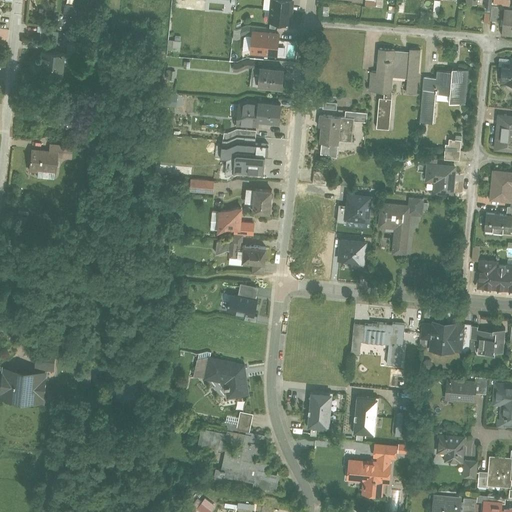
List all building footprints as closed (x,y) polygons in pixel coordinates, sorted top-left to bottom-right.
[(273,0),(272,9),(292,11),(292,0),(273,0)] [(500,5),(492,4),(492,7),(491,13),(490,20),(498,20),(500,5)] [(292,11),(272,9),(271,21),(277,21),(291,23),(292,11)] [(53,22),(41,20),(39,34),(51,35),(53,22)] [(267,32),(254,31),(252,51),(265,52),(267,32)] [(280,34),(267,32),(265,52),(278,53),(280,34)] [(181,45),(180,35),(173,35),(173,46),(181,45)] [(81,38),(67,36),(66,48),(66,49),(79,50),(81,38)] [(64,48),(42,46),(41,52),(42,52),(40,69),(61,72),(61,71),(60,71),(61,54),(59,53),(60,51),(62,49),(64,49),(64,48)] [(396,48),(380,47),(378,71),(372,70),(370,89),(385,90),(392,91),(393,75),(408,77),(407,91),(417,92),(421,48),(410,47),(410,52),(405,51),(405,50),(396,49),(396,48)] [(256,60),(236,57),(235,64),(255,67),(256,60)] [(511,59),(511,66),(503,65),(502,80),(506,80),(506,81),(511,81),(511,59)] [(285,69),(261,67),(260,75),(263,75),(262,84),(283,86),(285,69)] [(453,71),(438,69),(437,76),(425,75),(424,88),(435,89),(437,89),(437,92),(438,92),(438,90),(452,91),(451,101),(465,102),(469,69),(459,68),(458,71),(453,71),(453,68),(453,71)] [(92,88),(72,86),(71,98),(71,99),(85,100),(86,93),(91,94),(92,88)] [(177,100),(177,87),(163,87),(163,99),(177,100)] [(435,89),(424,88),(421,122),(432,123),(435,89)] [(385,97),(380,96),(377,126),(390,127),(393,91),(392,91),(385,90),(385,97)] [(56,100),(36,98),(36,97),(35,97),(34,113),(35,111),(42,112),(42,115),(42,116),(43,117),(44,118),(45,118),(46,118),(48,118),(49,117),(50,116),(55,116),(54,118),(55,118),(57,99),(56,99),(56,100)] [(260,101),(241,99),(238,122),(258,124),(259,118),(258,118),(260,101)] [(338,101),(324,100),(324,107),(337,108),(338,101)] [(282,103),(260,101),(258,118),(259,118),(280,120),(282,103)] [(368,111),(347,109),(346,115),(346,116),(356,117),(355,120),(368,121),(368,111)] [(346,115),(321,113),(320,125),(322,126),(321,141),(323,141),(322,152),(330,153),(331,145),(335,145),(339,145),(339,138),(352,139),(352,140),(353,140),(355,120),(356,117),(346,116),(346,115)] [(511,115),(500,114),(498,131),(502,131),(501,148),(511,149),(511,146),(511,145),(511,115)] [(257,129),(226,127),(225,134),(246,135),(256,136),(257,129)] [(456,134),(456,137),(453,137),(453,138),(450,138),(449,143),(446,143),(445,158),(460,160),(462,135),(456,134)] [(64,141),(49,139),(49,147),(57,147),(57,148),(63,149),(64,141)] [(245,141),(224,139),(223,152),(236,153),(235,170),(264,173),(266,154),(268,155),(269,143),(245,141)] [(49,147),(32,145),(32,144),(31,144),(30,154),(30,153),(29,165),(37,166),(37,172),(48,173),(48,167),(55,167),(57,148),(57,147),(49,147)] [(437,164),(429,163),(428,172),(437,173),(436,191),(452,193),(455,166),(437,164)] [(329,171),(315,170),(314,183),(328,184),(329,171)] [(511,171),(494,170),(492,198),(509,199),(511,185),(511,184),(511,171)] [(216,174),(193,172),(192,185),(214,187),(216,174)] [(273,189),(256,188),(254,210),(270,212),(273,189)] [(348,204),(346,218),(347,218),(368,220),(371,195),(349,193),(348,204)] [(424,196),(417,196),(417,198),(416,212),(422,213),(424,196)] [(410,205),(383,203),(381,214),(387,214),(386,225),(396,226),(394,252),(405,253),(409,213),(410,206),(410,205)] [(346,218),(348,204),(339,204),(337,221),(346,222),(347,218),(346,218)] [(242,207),(222,205),(220,225),(236,226),(240,227),(241,221),(242,207)] [(511,213),(509,213),(487,211),(485,228),(511,231),(511,223),(511,213)] [(254,222),(241,221),(240,227),(236,226),(236,232),(243,233),(253,234),(254,222)] [(243,233),(236,232),(235,237),(219,236),(218,248),(232,249),(231,255),(244,256),(244,260),(254,261),(265,262),(267,247),(261,246),(261,245),(251,245),(245,244),(245,245),(242,244),(243,233)] [(366,242),(341,240),(339,259),(353,260),(353,266),(363,267),(366,242)] [(497,261),(482,260),(480,285),(494,286),(496,264),(497,261)] [(265,262),(254,261),(253,272),(264,273),(265,262)] [(511,265),(496,264),(494,286),(503,287),(503,286),(508,286),(508,287),(511,287),(511,265)] [(423,269),(415,268),(414,283),(421,283),(423,269)] [(238,294),(256,298),(258,286),(241,282),(238,294)] [(246,313),(255,315),(258,298),(256,298),(238,294),(231,293),(227,309),(246,313)] [(255,315),(246,313),(245,319),(256,321),(257,315),(255,315)] [(393,323),(373,321),(373,323),(355,322),(353,339),(362,340),(362,336),(373,337),(373,340),(376,340),(390,341),(388,363),(401,364),(405,322),(393,321),(393,323)] [(464,325),(434,323),(432,346),(462,348),(464,325)] [(472,324),(464,323),(464,325),(462,348),(462,351),(470,352),(471,337),(472,324)] [(494,329),(489,329),(488,329),(487,330),(486,331),(486,332),(480,332),(478,348),(486,349),(485,352),(496,353),(496,349),(504,350),(506,327),(497,326),(496,327),(495,328),(494,329)] [(55,347),(40,345),(39,362),(54,363),(55,347)] [(245,364),(199,354),(195,374),(204,376),(207,376),(207,375),(227,379),(227,386),(226,386),(226,388),(228,388),(229,395),(241,394),(241,393),(247,392),(247,393),(249,393),(245,364)] [(19,367),(9,366),(8,375),(6,375),(5,382),(8,383),(7,392),(41,396),(42,386),(44,386),(45,379),(42,379),(43,369),(33,368),(33,371),(29,370),(29,365),(24,365),(23,370),(19,369),(19,367)] [(487,377),(476,376),(476,380),(475,391),(486,392),(487,377)] [(476,380),(448,378),(448,379),(450,379),(448,397),(475,399),(475,391),(476,380)] [(511,384),(497,383),(496,401),(506,402),(505,415),(509,415),(509,414),(511,414),(511,384)] [(333,391),(311,390),(307,427),(311,427),(317,427),(329,429),(333,391)] [(379,396),(357,394),(353,432),(358,432),(364,433),(375,434),(379,396)] [(254,413),(241,410),(237,428),(247,430),(250,430),(254,413)] [(228,432),(205,427),(201,443),(213,446),(214,443),(230,446),(231,439),(244,442),(242,454),(234,452),(235,451),(229,450),(225,469),(221,468),(221,469),(219,469),(217,478),(228,480),(229,476),(237,477),(235,485),(236,485),(237,477),(254,481),(252,488),(262,490),(262,487),(270,489),(271,485),(274,486),(276,476),(260,472),(260,469),(263,470),(264,469),(265,469),(266,468),(266,467),(266,466),(266,465),(265,464),(250,461),(251,451),(253,451),(254,445),(263,447),(266,434),(250,430),(247,430),(246,435),(233,432),(234,427),(229,426),(228,432)] [(465,435),(440,433),(440,436),(439,437),(438,441),(439,443),(439,445),(446,446),(447,448),(447,458),(463,459),(465,435)] [(397,445),(377,443),(376,454),(380,454),(391,455),(396,456),(397,445)] [(379,461),(351,459),(350,476),(366,478),(364,490),(383,492),(385,463),(391,463),(391,455),(380,454),(379,461)] [(511,469),(511,457),(492,456),(491,472),(489,484),(511,486),(511,475),(511,469)] [(478,460),(466,459),(464,474),(476,475),(478,460)] [(491,472),(480,471),(479,484),(489,486),(489,484),(491,472)] [(507,495),(488,494),(488,501),(503,502),(506,502),(507,495)] [(460,497),(436,495),(434,511),(458,511),(459,504),(463,505),(464,500),(460,499),(460,497)] [(196,506),(202,511),(209,511),(215,505),(205,496),(196,506)] [(477,497),(464,496),(464,500),(463,505),(463,510),(476,511),(477,497)] [(511,511),(511,507),(508,507),(508,508),(503,508),(503,502),(488,501),(485,501),(483,511),(511,511)]
